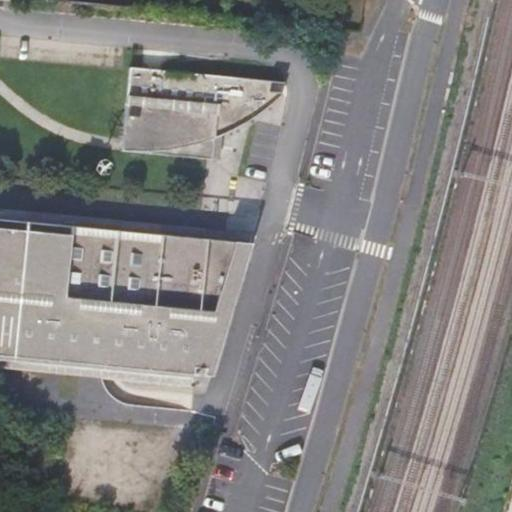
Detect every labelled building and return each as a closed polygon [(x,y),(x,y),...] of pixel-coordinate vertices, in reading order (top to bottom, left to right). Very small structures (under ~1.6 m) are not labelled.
[(298,27),(296,43),(324,46),(326,30),(298,27)] [(119,87),(108,171),(201,182),(203,163),(223,155),(243,142),(259,130),(275,115),(262,113),(263,106),(119,87)] [(198,249),(0,225),(0,236),(219,262),(220,257),(198,254),(198,249)] [(0,378),(174,399),(178,386),(190,390),(187,400),(197,403),(241,265),(219,262),(0,236),(0,378)] [(0,390),(172,409),(174,399),(0,378),(0,390)]
